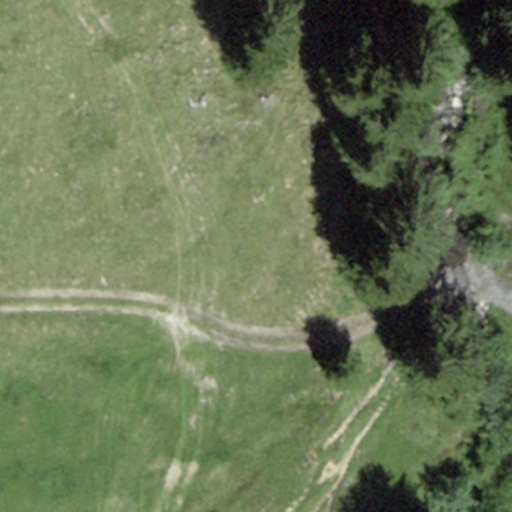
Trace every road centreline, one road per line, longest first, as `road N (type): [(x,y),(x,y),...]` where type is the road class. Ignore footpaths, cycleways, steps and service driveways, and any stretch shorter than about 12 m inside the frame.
road 1 (track): [(0,302),(141,305),(184,326),(202,387),(163,511)]
road 2 (track): [(187,335),(298,342),(354,333),(465,279),(511,301)]
